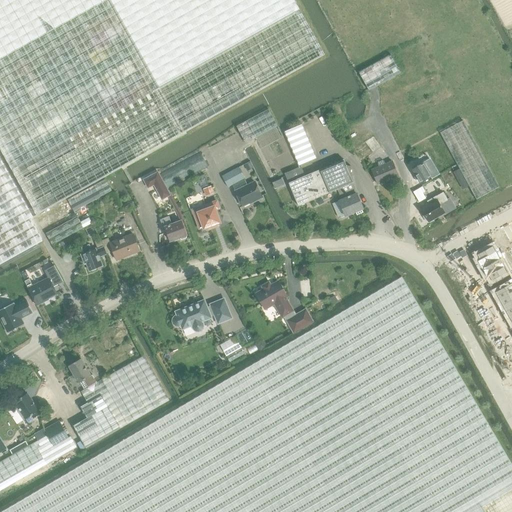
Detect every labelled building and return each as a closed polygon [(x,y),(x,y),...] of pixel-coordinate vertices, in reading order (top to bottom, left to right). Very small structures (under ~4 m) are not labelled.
[(0,0),(0,148),(37,215),(64,200),(326,54),(295,0),(0,0)] [(369,91),(400,74),(390,55),(358,72),(369,91)] [(268,109),(237,126),(245,144),(277,126),(268,109)] [(477,199),(490,192),(499,188),(463,121),(441,133),(460,168),(470,185),(477,199)] [(301,125),(285,132),(299,165),(316,158),(301,125)] [(200,152),(159,174),(166,187),(204,168),(207,166),(200,154),(200,152)] [(0,264),(41,241),(42,241),(31,220),(30,218),(33,217),(0,157),(0,264)] [(339,219),(355,212),(356,215),(362,212),(361,209),(362,209),(356,193),(357,193),(343,160),(304,176),(300,166),(284,173),(288,183),(298,206),(337,189),(341,199),(338,201),(333,204),(339,219)] [(379,167),(371,170),(377,184),(397,176),(391,162),(385,164),(384,161),(382,161),(378,163),(377,164),(379,167)] [(431,165),(428,161),(412,171),(420,183),(430,176),(432,178),(437,175),(431,165)] [(460,168),(453,172),(462,189),(470,185),(460,168)] [(254,182),(246,186),(237,169),(222,178),(228,189),(233,186),(235,191),(235,192),(242,206),(262,197),(254,182)] [(158,172),(144,180),(148,188),(154,185),(157,191),(159,190),(163,199),(170,195),(158,172)] [(105,179),(68,200),(74,211),(112,191),(105,179)] [(422,186),(413,192),(419,202),(426,198),(423,193),(426,192),(422,186)] [(205,189),(207,196),(214,193),(211,187),(205,189)] [(428,204),(420,209),(424,216),(424,219),(426,222),(427,222),(428,223),(444,213),(445,214),(456,208),(450,198),(446,200),(442,193),(427,201),(428,204)] [(216,210),(220,208),(217,201),(201,207),(203,210),(194,214),(200,229),(203,227),(204,229),(208,230),(211,229),(213,226),(221,223),(216,210)] [(51,245),(83,228),(92,223),(88,218),(80,222),(76,216),(45,234),(51,245)] [(169,241),(187,235),(181,221),(171,224),(169,217),(162,219),(169,241)] [(116,261),(139,252),(132,234),(110,243),(108,238),(101,241),(104,246),(103,247),(106,254),(112,251),(116,261)] [(64,241),(58,244),(62,251),(67,248),(64,241)] [(103,266),(99,257),(106,254),(103,247),(96,249),(96,248),(91,250),(88,245),(81,247),(83,252),(80,254),(85,264),(86,264),(90,272),(91,271),(93,272),(96,271),(96,269),(103,266)] [(493,246),(477,255),(480,260),(477,261),(482,269),(500,259),(493,246)] [(500,259),(482,269),(486,277),(488,276),(491,280),(507,272),(500,259)] [(24,281),(36,304),(57,293),(54,286),(63,282),(54,266),(45,270),(48,278),(33,286),(29,279),(28,279),(26,280),(24,281)] [(486,511),(484,508),(511,491),(511,464),(402,277),(0,511),(486,511)] [(264,289),(256,294),(258,297),(257,297),(260,302),(261,302),(265,309),(266,309),(263,304),(270,301),(272,305),(275,304),(280,314),(282,312),(287,319),(294,332),(313,321),(306,309),(295,315),(285,297),(287,297),(278,281),(274,284),(275,286),(272,288),(269,282),(262,286),(264,289)] [(511,282),(495,292),(499,300),(511,293),(511,282)] [(511,293),(499,300),(504,308),(511,303),(511,293)] [(204,297),(174,309),(175,313),(173,314),(171,317),(171,320),(171,322),(172,323),(174,325),(178,326),(180,325),(181,329),(190,325),(192,327),(193,329),(195,330),(198,330),(201,330),(203,327),(203,325),(203,323),(202,321),(212,317),(211,315),(213,314),(217,324),(232,318),(224,296),(208,303),(209,304),(207,305),(204,297)] [(13,303),(0,309),(0,316),(8,333),(24,324),(20,317),(24,315),(24,316),(33,312),(27,300),(15,306),(13,303)] [(243,348),(227,357),(229,362),(246,353),(243,348)] [(86,448),(169,400),(144,356),(81,391),(87,403),(80,406),(87,418),(73,425),(86,448)] [(94,382),(81,359),(69,366),(78,383),(82,381),(85,387),(94,382)] [(15,403),(7,409),(17,424),(25,419),(25,420),(26,419),(31,416),(33,419),(34,418),(40,413),(27,393),(14,402),(15,403)] [(35,435),(38,441),(47,436),(53,446),(68,437),(59,421),(35,435)] [(38,441),(24,448),(0,462),(0,490),(77,447),(71,436),(68,437),(53,446),(47,436),(38,441)]
